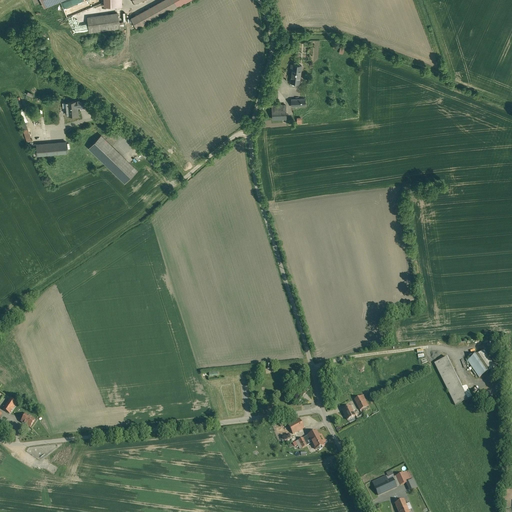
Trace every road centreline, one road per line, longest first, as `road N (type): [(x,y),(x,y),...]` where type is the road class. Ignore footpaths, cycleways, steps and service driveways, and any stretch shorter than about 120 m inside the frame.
road 1 (unclassified): [(320,408),(13,449),(0,440)]
road 2 (unclassified): [(320,408),(255,190),(252,124)]
road 3 (track): [(270,38),(335,38),(471,88)]
road 4 (unclassified): [(252,124),(180,172),(168,171),(127,135)]
road 5 (unclassified): [(252,124),(271,41),(255,0)]
